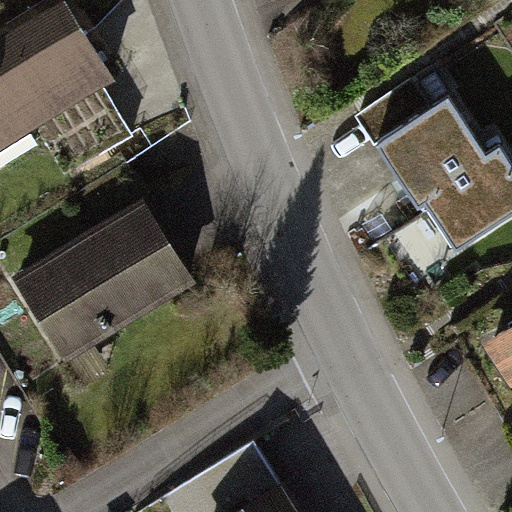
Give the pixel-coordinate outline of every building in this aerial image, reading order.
[(58,0),(41,0),(0,26),(0,150),(110,80),(58,0)] [(450,96),(380,141),(421,204),(429,200),(458,246),(511,210),(511,162),(501,146),(487,154),(450,96)] [(146,198),(11,281),(62,364),(197,281),(146,198)] [(511,328),(495,340),(511,366),(511,328)] [(300,511),(283,484),(239,511),(300,511)]
